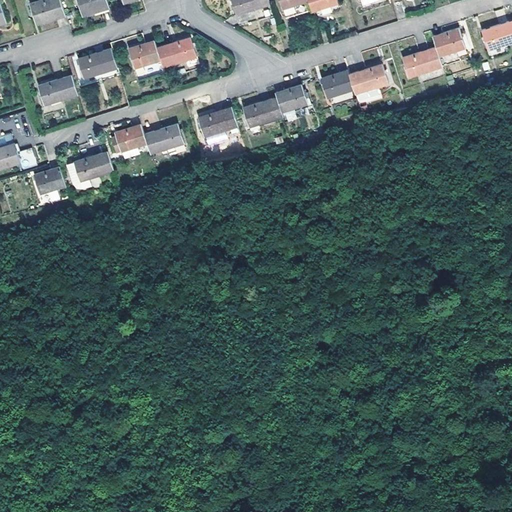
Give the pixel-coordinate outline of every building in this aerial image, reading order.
[(65,11),(61,0),(29,0),(36,20),(65,11)] [(106,0),(76,0),(81,12),(93,8),(92,4),(106,0)] [(108,4),(106,0),(92,4),(93,8),(108,4)] [(234,0),(239,13),(272,2),(271,0),(234,0)] [(311,0),(314,9),(340,1),(339,0),(311,0)] [(285,16),(296,12),(294,7),(283,11),(285,16)] [(511,20),(483,30),(489,50),(511,42),(511,20)] [(461,27),(435,35),(438,45),(442,55),(468,46),(461,27)] [(191,35),(157,46),(161,58),(163,65),(197,54),(191,35)] [(157,46),(154,39),(128,47),(135,67),(161,58),(157,46)] [(442,55),(438,45),(405,56),(411,76),(445,65),(442,55)] [(84,77),(118,67),(112,46),(78,58),(84,77)] [(384,62),(351,73),(355,88),(359,100),(382,93),(380,85),(391,82),(384,62)] [(351,73),(349,69),(323,78),(329,97),(355,88),(351,73)] [(78,93),(72,73),(38,84),(44,104),(78,93)] [(304,83),(278,91),(279,96),(284,111),(310,102),(304,83)] [(284,111),(279,96),(245,107),(252,127),(285,115),(284,111)] [(206,136),(240,125),(234,105),(200,117),(206,136)] [(180,122),(147,133),(149,142),(153,152),(187,141),(180,122)] [(147,133),(143,123),(117,132),(119,138),(114,139),(118,150),(122,148),(123,151),(125,151),(140,145),(149,142),(147,133)] [(0,167),(21,160),(24,169),(38,164),(32,145),(18,150),(15,141),(14,141),(11,131),(0,134),(0,167)] [(140,145),(125,151),(128,160),(144,155),(140,145)] [(82,182),(116,171),(110,151),(76,162),(82,182)] [(82,182),(76,162),(69,164),(75,184),(79,189),(84,189),(93,186),(91,179),(82,182)] [(68,185),(61,165),(35,174),(42,193),(51,191),(54,200),(62,198),(59,188),(68,185)]
